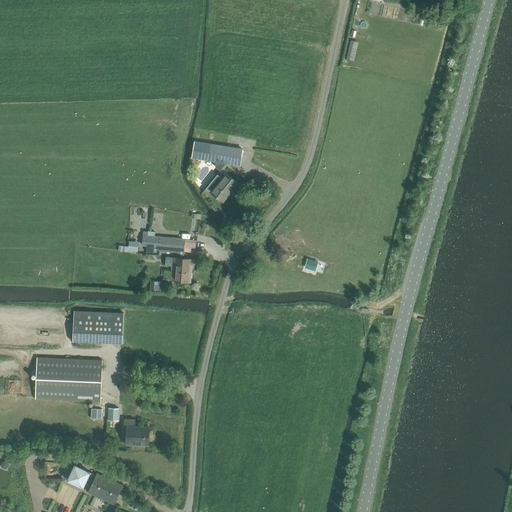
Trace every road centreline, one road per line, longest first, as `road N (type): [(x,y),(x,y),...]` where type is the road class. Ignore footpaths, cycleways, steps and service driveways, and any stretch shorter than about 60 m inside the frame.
road 1 (unclassified): [(186,511),(198,390),(232,263),(301,178),(343,0)]
road 2 (tertiary): [(364,511),(411,286),(487,0)]
